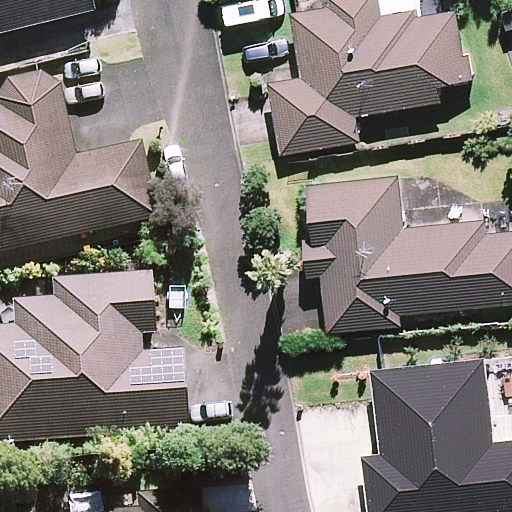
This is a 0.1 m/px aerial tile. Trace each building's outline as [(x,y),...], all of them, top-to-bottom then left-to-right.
[(0,0),(0,30),(90,8),(88,0),(0,0)] [(382,16),(379,0),(329,0),(331,5),(292,11),(302,73),(270,79),(281,148),(357,136),(353,110),(438,97),(435,79),(467,74),(456,5),(382,16)] [(0,247),(152,212),(135,140),(72,155),(56,86),(0,99),(0,247)] [(403,309),(511,299),(511,226),(489,228),(488,215),(407,222),(402,169),(310,177),(315,231),(306,231),(310,273),(325,271),(330,329),(398,323),(398,321),(404,320),(403,309)] [(152,350),(147,272),(53,279),(54,295),(14,298),(16,324),(0,324),(0,437),(184,425),(179,348),(152,350)] [(368,511),(484,511),(511,509),(511,434),(495,437),(486,352),(374,363),(383,448),(363,450),(368,511)] [(199,511),(198,493),(103,504),(104,511),(199,511)]
